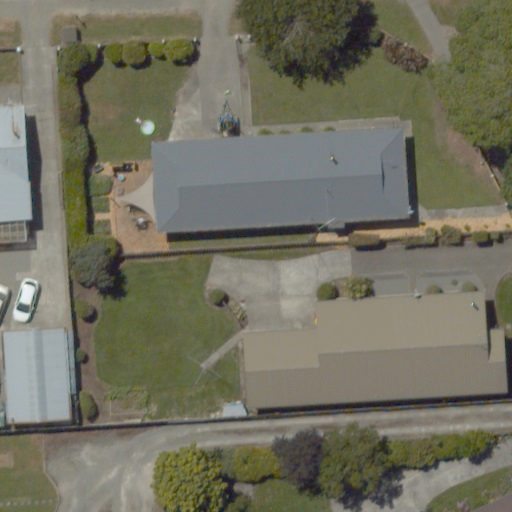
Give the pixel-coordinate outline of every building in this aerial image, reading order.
[(0,105),(0,225),(29,224),(26,105),(0,105)] [(151,137),(154,226),(416,218),(413,128),(151,137)] [(320,331),(244,336),(249,411),(495,395),(488,291),(318,302),(320,331)] [(74,329),(4,330),(5,421),(76,420),(74,329)] [(350,511),(511,511),(511,495),(475,511),(375,511),(371,502),(350,511)]
